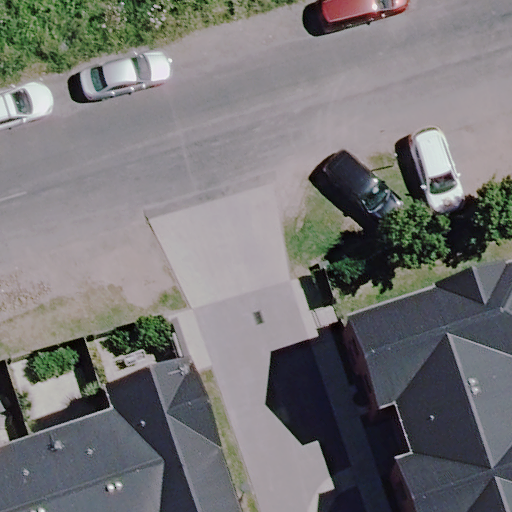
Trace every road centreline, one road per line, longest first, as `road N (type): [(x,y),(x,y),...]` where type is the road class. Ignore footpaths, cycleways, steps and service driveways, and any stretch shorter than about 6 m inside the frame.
road 1 (residential): [(199,144),(311,511)]
road 2 (unclassified): [(199,144),(511,51)]
road 3 (unclassified): [(0,208),(199,144)]
